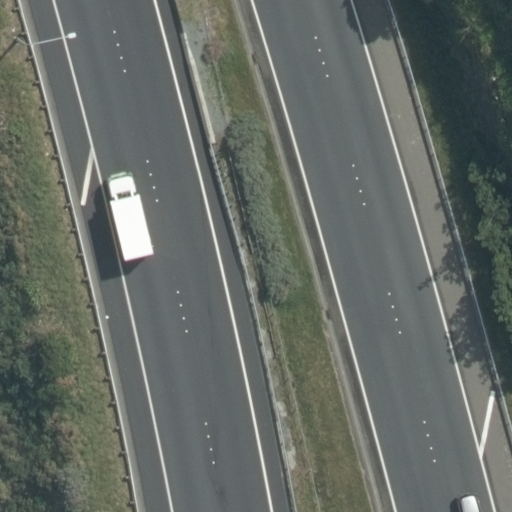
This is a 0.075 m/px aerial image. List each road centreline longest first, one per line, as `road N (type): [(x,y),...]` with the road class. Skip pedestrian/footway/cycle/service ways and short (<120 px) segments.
road 1 (motorway): [(314,0),(411,297),(461,511)]
road 2 (motorway): [(231,511),(119,0)]
